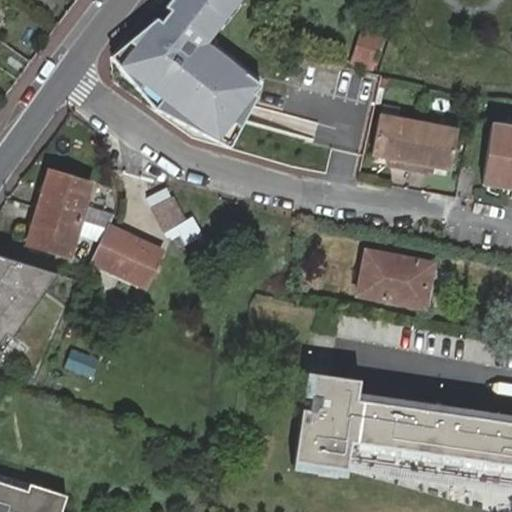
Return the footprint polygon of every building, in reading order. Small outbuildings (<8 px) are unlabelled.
[(240,0),(175,0),(165,15),(111,62),(154,115),(230,149),(247,113),(260,84),(206,46),(240,0)] [(359,35),(355,47),(375,54),(380,43),(359,35)] [(375,54),(355,47),(349,62),(369,70),(375,54)] [(345,73),(338,99),(360,105),(368,79),(345,73)] [(422,166),(429,167),(445,170),(453,131),(371,117),(364,155),(383,158),(389,159),(388,168),(405,171),(421,173),(422,166)] [(511,127),(500,126),(485,123),(477,185),(507,190),(505,198),(511,198),(511,127)] [(389,159),(383,158),(381,167),(388,168),(389,159)] [(427,174),(429,167),(422,166),(421,173),(427,174)] [(84,205),(91,184),(78,180),(58,173),(48,170),(25,241),(68,256),(76,233),(84,205)] [(186,218),(172,196),(153,207),(165,230),(186,218)] [(107,227),(112,214),(84,205),(76,233),(102,241),(107,227)] [(157,251),(107,227),(102,241),(93,264),(142,286),(157,251)] [(412,285),(425,288),(429,267),(363,255),(360,272),(356,297),(408,308),(412,285)] [(0,353),(56,276),(0,258),(0,353)] [(421,310),(425,288),(412,285),(408,308),(421,310)] [(359,376),(302,368),(288,467),(344,474),(346,460),(511,482),(511,410),(357,389),(359,376)] [(59,511),(65,495),(0,473),(0,511),(59,511)]
